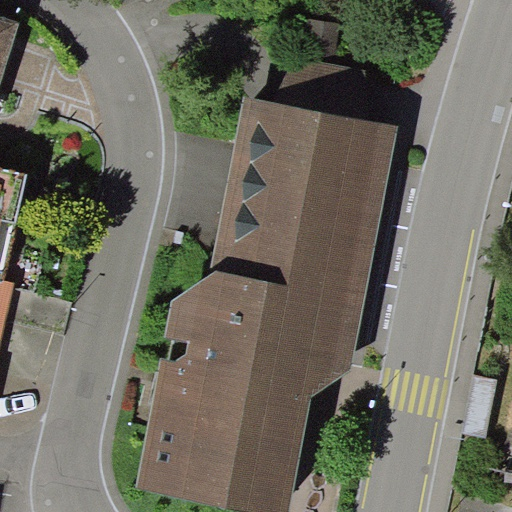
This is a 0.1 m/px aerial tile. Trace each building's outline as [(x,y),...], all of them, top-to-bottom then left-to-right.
[(0,78),(17,22),(0,16),(0,78)] [(304,58),(334,63),(339,22),(308,19),(304,58)] [(269,100),(368,120),(368,99),(366,71),(334,63),(304,58),(293,57),(279,81),(269,100)] [(269,100),(243,96),(209,275),(171,300),(135,489),(255,511),(290,511),(303,448),(309,410),(312,398),(329,383),(351,371),(398,126),(368,120),(269,100)] [(0,347),(15,283),(3,281),(0,279),(0,222),(1,219),(16,223),(27,174),(0,167),(0,347)] [(0,279),(3,281),(16,223),(1,219),(0,222),(0,279)] [(499,377),(475,372),(463,432),(488,436),(499,377)]
